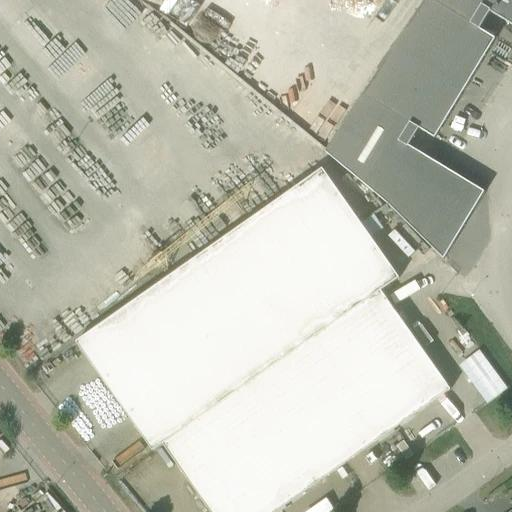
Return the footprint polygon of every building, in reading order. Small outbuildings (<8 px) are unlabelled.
[(480,29),(431,0),(424,0),(411,21),(480,63),(495,39),(480,29)] [(496,0),(431,0),(480,29),(490,12),(496,0)] [(511,0),(496,0),(490,12),(511,25),(511,0)] [(480,63),(411,21),(395,45),(466,88),(480,63)] [(466,88),(395,45),(379,69),(451,113),(466,88)] [(451,113),(379,69),(363,93),(419,129),(435,139),(451,113)] [(419,129),(363,93),(325,152),(376,198),(409,146),(419,129)] [(409,146),(376,198),(444,260),(485,192),(409,146)] [(326,330),(381,291),(399,278),(322,169),(76,342),(153,451),(163,445),(217,406),(272,368),(326,330)] [(326,330),(395,429),(450,390),(381,291),(326,330)] [(341,467),(395,429),(326,330),(272,368),(341,467)] [(217,406),(287,505),(341,467),(272,368),(217,406)] [(210,511),(276,511),(287,505),(217,406),(163,445),(210,511)] [(44,511),(29,494),(11,510),(12,511),(44,511)]
